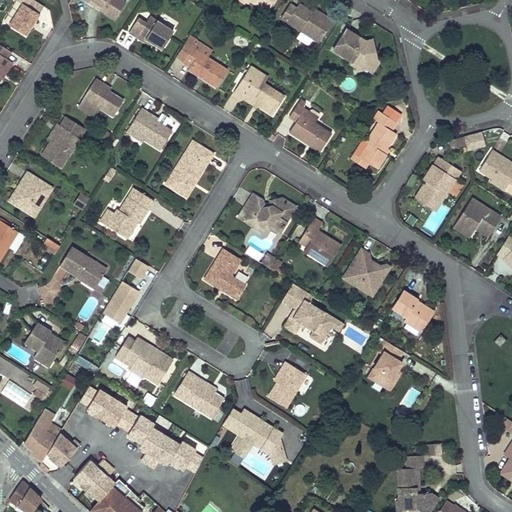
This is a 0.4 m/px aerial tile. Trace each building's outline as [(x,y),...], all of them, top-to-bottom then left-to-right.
[(46,2),(43,0),(23,0),(11,20),(28,31),(33,22),(31,21),(34,17),(36,18),(41,10),(46,2)] [(103,4),(101,7),(109,12),(116,0),(96,0),(98,1),(103,4)] [(126,0),(116,0),(109,12),(116,16),(126,0)] [(265,11),(272,0),(248,0),(249,1),(265,11)] [(318,41),(328,24),(310,13),(311,11),(298,3),(295,8),(288,3),(279,18),(318,41)] [(328,24),(331,20),(313,8),(311,11),(310,13),(328,24)] [(140,33),(155,42),(163,47),(175,30),(151,15),(147,21),(139,16),(130,31),(139,36),(140,33)] [(345,29),(332,49),(350,61),(349,64),(359,70),(363,63),(375,60),(371,39),(355,43),(355,40),(358,36),(345,29)] [(155,42),(140,33),(139,36),(153,45),(155,42)] [(192,48),(197,41),(190,36),(184,45),(190,50),(182,63),(190,68),(188,70),(217,88),(228,70),(208,58),(192,48)] [(13,47),(0,38),(0,79),(3,74),(2,73),(12,57),(8,54),(13,47)] [(192,48),(208,58),(213,50),(197,41),(192,48)] [(14,58),(12,57),(2,73),(3,74),(4,74),(14,58)] [(363,63),(359,70),(365,69),(369,70),(375,60),(363,63)] [(250,66),(246,72),(263,83),(267,77),(250,66)] [(257,106),(258,106),(272,115),(284,97),(263,83),(246,72),(233,93),(241,97),(243,93),(259,103),(257,106)] [(87,91),(117,111),(123,100),(108,91),(100,86),(102,84),(95,79),(87,91)] [(117,111),(87,91),(83,98),(101,109),(113,117),(117,111)] [(241,97),(257,108),(258,106),(257,106),(259,103),(243,93),(241,97)] [(101,109),(83,98),(78,107),(95,118),(101,109)] [(312,143),(324,151),(334,135),(317,125),(322,117),(321,115),(315,111),(313,111),(311,114),(305,109),(308,104),(303,101),(291,118),(298,123),(291,134),(311,146),(312,143)] [(388,104),(383,111),(397,120),(402,112),(388,104)] [(140,108),(132,121),(164,142),(171,131),(155,121),(152,119),(154,117),(140,108)] [(378,120),(391,128),(397,120),(383,111),(380,108),(374,117),(378,120)] [(84,128),(64,116),(59,124),(56,122),(50,132),(53,134),(49,141),(39,155),(59,167),(78,137),(84,128)] [(386,146),(395,131),(391,128),(378,120),(366,141),(368,142),(359,157),(368,162),(378,168),(387,153),(383,151),(386,146)] [(132,121),(127,129),(128,129),(143,139),(159,150),(164,142),(132,121)] [(143,139),(128,129),(126,132),(141,142),(143,139)] [(463,138),(449,141),(451,150),(468,147),(467,142),(466,137),(463,138)] [(365,166),(368,162),(359,157),(368,142),(366,141),(363,139),(352,158),(365,166)] [(213,154),(192,141),(183,155),(195,163),(176,191),(186,198),(193,187),(190,185),(193,181),(195,183),(213,154)] [(324,151),(312,143),(311,146),(322,153),(324,151)] [(511,177),(511,165),(498,156),(500,153),(493,149),(480,169),(493,177),(507,186),(511,177)] [(511,163),(511,161),(500,153),(498,156),(511,165),(511,163)] [(195,163),(183,155),(165,185),(176,191),(195,163)] [(439,203),(461,170),(439,156),(434,165),(438,167),(429,182),(427,181),(416,197),(435,209),(439,203)] [(429,182),(438,167),(434,165),(424,179),(427,181),(429,182)] [(52,188),(26,171),(21,179),(24,181),(17,192),(14,191),(8,201),(29,214),(36,203),(41,206),(52,188)] [(505,189),(507,186),(493,177),(491,180),(505,189)] [(14,191),(17,192),(24,181),(21,179),(14,191)] [(137,222),(139,223),(154,200),(134,188),(119,210),(117,209),(115,213),(108,209),(100,222),(125,237),(132,225),(131,224),(134,220),(137,222)] [(89,198),(81,193),(75,203),(83,209),(89,198)] [(255,223),(264,229),(271,227),(279,232),(295,207),(286,202),(284,205),(282,204),(281,199),(272,201),(270,201),(270,202),(269,203),(269,204),(270,206),(263,208),(262,205),(261,201),(251,195),(237,217),(252,227),(255,223)] [(473,239),(477,231),(484,221),(497,229),(504,217),(474,200),(456,229),(473,239)] [(34,217),(41,206),(36,203),(29,214),(34,217)] [(328,265),(341,244),(326,235),(323,239),(315,234),(317,230),(322,222),(313,216),(301,236),(310,241),(308,246),(305,250),(328,265)] [(0,259),(18,231),(0,219),(0,259)] [(125,237),(127,239),(137,222),(134,220),(131,224),(132,225),(125,237)] [(484,221),(477,231),(491,239),(497,229),(484,221)] [(323,239),(326,235),(317,230),(315,234),(323,239)] [(25,235),(18,231),(9,246),(16,250),(25,235)] [(59,246),(46,238),(43,243),(47,245),(45,247),(55,253),(59,246)] [(511,238),(500,256),(505,261),(511,254),(511,238)] [(72,246),(49,281),(66,292),(68,289),(86,300),(89,296),(95,287),(76,276),(77,275),(78,275),(80,272),(98,283),(107,268),(89,256),(72,246)] [(362,248),(344,277),(361,288),(363,285),(374,281),(379,285),(388,270),(380,265),(366,257),(369,252),(362,248)] [(203,281),(219,291),(221,288),(223,290),(222,292),(235,300),(244,286),(232,278),(231,274),(239,261),(221,250),(203,281)] [(268,268),(275,258),(267,254),(261,264),(268,268)] [(275,258),(268,268),(276,273),(279,268),(282,261),(275,257),(275,258)] [(147,265),(135,258),(127,270),(139,278),(147,265)] [(282,276),(285,271),(279,268),(276,273),(282,276)] [(98,283),(80,272),(78,275),(77,275),(76,276),(95,287),(98,283)] [(101,312),(118,322),(138,290),(121,280),(101,312)] [(373,295),(379,285),(374,281),(363,285),(361,288),(373,295)] [(342,322),(308,301),(312,295),(291,282),(281,299),(293,307),(292,309),(298,313),(295,319),(288,315),(282,325),(294,333),(300,323),(312,330),(308,336),(320,343),(329,327),(332,326),(338,330),(342,322)] [(66,292),(65,293),(84,305),(86,300),(68,289),(66,292)] [(421,331),(431,315),(414,305),(418,298),(402,289),(391,307),(405,315),(403,319),(421,331)] [(431,315),(434,309),(418,298),(414,305),(431,315)] [(298,313),(292,309),(288,315),(295,319),(298,313)] [(28,353),(37,366),(40,361),(49,367),(53,360),(63,344),(65,342),(50,332),(51,331),(37,322),(26,340),(28,353)] [(338,330),(332,326),(329,327),(320,343),(327,347),(338,330)] [(137,336),(130,332),(116,356),(122,360),(137,336)] [(500,334),(493,341),(500,347),(507,341),(500,334)] [(77,351),(83,339),(77,335),(70,347),(77,351)] [(156,354),(143,346),(146,342),(137,336),(122,360),(131,365),(129,369),(143,377),(145,375),(158,383),(174,358),(159,350),(156,354)] [(404,351),(384,339),(377,351),(381,353),(367,377),(390,391),(402,372),(399,370),(404,362),(400,359),(404,351)] [(159,350),(146,342),(143,346),(156,354),(159,350)] [(79,352),(76,358),(87,365),(91,359),(79,352)] [(306,373),(285,360),(281,368),(284,369),(277,381),(268,395),(285,407),(306,373)] [(284,369),(281,368),(274,379),(277,381),(284,369)] [(206,381),(188,370),(174,393),(212,417),(225,397),(215,391),(204,384),(206,381)] [(64,374),(59,381),(71,388),(75,381),(64,374)] [(217,388),(206,381),(204,384),(215,391),(217,388)] [(88,386),(79,401),(87,406),(85,409),(113,426),(115,423),(128,431),(126,435),(140,443),(138,447),(145,451),(139,460),(153,468),(158,459),(166,464),(168,460),(182,469),(184,466),(194,472),(202,458),(193,452),(195,449),(180,440),(178,444),(151,427),(153,423),(139,415),(137,417),(124,409),(125,406),(98,389),(96,391),(88,386)] [(150,406),(155,397),(147,393),(142,401),(150,406)] [(263,419),(243,407),(240,412),(232,407),(222,423),(240,433),(231,448),(235,450),(243,436),(252,441),(270,452),(273,462),(286,459),(280,437),(283,431),(273,425),(270,430),(260,424),(263,419)] [(30,453),(42,461),(46,453),(56,437),(50,433),(54,426),(50,423),(54,415),(44,410),(24,444),(31,450),(30,453)] [(509,419),(506,417),(501,426),(504,428),(509,419)] [(263,419),(260,424),(270,430),(273,425),(263,419)] [(56,437),(46,453),(60,466),(70,455),(74,451),(85,438),(79,433),(74,439),(62,428),(56,437)] [(252,441),(243,436),(235,450),(244,455),(252,441)] [(499,473),(511,481),(511,479),(511,441),(503,454),(509,458),(499,473)] [(427,447),(426,447),(427,457),(439,456),(438,446),(427,447)] [(408,458),(408,470),(419,470),(423,470),(422,457),(408,458)] [(72,477),(99,501),(114,484),(106,477),(112,470),(100,459),(94,466),(87,460),(72,477)] [(49,471),(40,463),(38,466),(47,473),(49,471)] [(398,474),(400,501),(404,501),(404,511),(420,511),(419,511),(431,511),(439,500),(431,494),(420,494),(417,494),(417,487),(420,487),(419,470),(408,470),(401,471),(398,474)] [(137,498),(117,479),(114,484),(99,501),(91,511),(92,511),(139,511),(143,508),(144,507),(139,503),(140,501),(137,498)] [(9,500),(10,500),(17,505),(26,511),(32,511),(41,499),(22,481),(9,500)] [(404,501),(400,501),(397,501),(397,511),(419,511),(420,511),(404,511),(404,501)]
